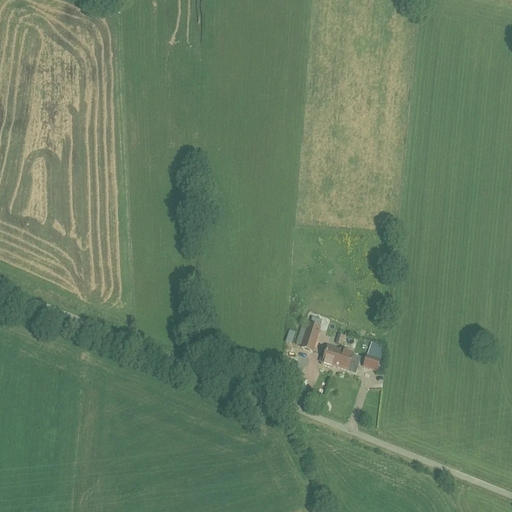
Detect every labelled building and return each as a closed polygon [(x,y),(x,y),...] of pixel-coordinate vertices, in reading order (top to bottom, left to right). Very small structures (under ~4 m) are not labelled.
[(320,329),(309,326),(301,348),(312,352),(320,329)] [(340,352),(328,348),(325,356),(322,355),(319,363),(322,364),(322,366),(332,369),(332,367),(334,368),(335,368),(340,352)] [(334,368),(335,368),(347,372),(353,354),(340,350),(340,352),(334,368)] [(377,372),(380,361),(367,357),(363,368),(377,372)] [(297,397),(302,372),(291,370),(287,394),(297,397)]
